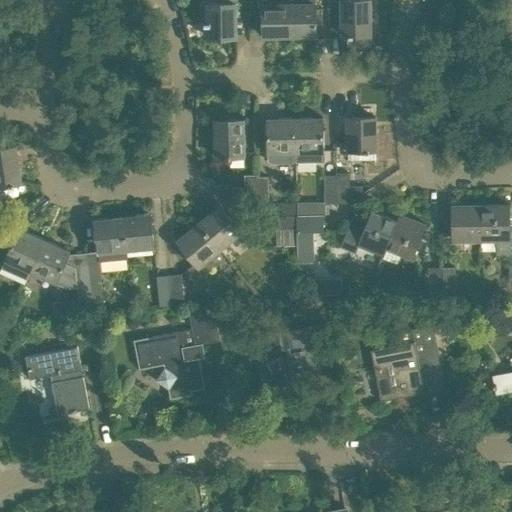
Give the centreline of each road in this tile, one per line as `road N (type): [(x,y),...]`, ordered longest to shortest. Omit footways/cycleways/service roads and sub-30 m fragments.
road 1 (residential): [(0,485),(157,451),(511,448)]
road 2 (residential): [(45,97),(49,158),(63,188),(156,186),(177,179),(183,164),(182,77)]
road 3 (residential): [(401,74),(421,172),(511,175)]
